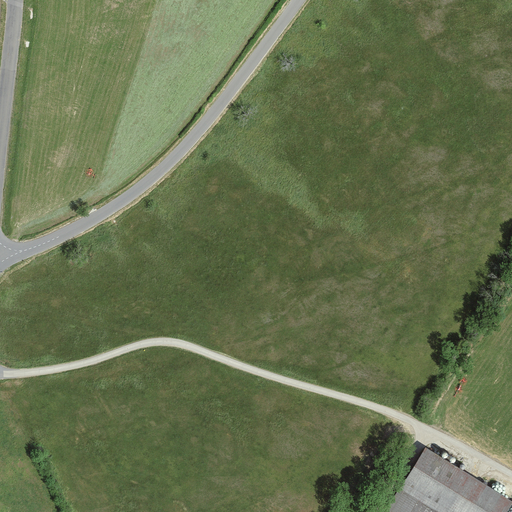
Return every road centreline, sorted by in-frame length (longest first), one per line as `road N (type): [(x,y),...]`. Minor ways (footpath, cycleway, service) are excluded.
road 1 (unclassified): [(0,373),(93,362),(152,342),(187,347),(401,418),(511,480)]
road 2 (tertiary): [(0,254),(50,242),(136,189),(181,149),(300,0)]
road 3 (tertiary): [(0,149),(14,0)]
